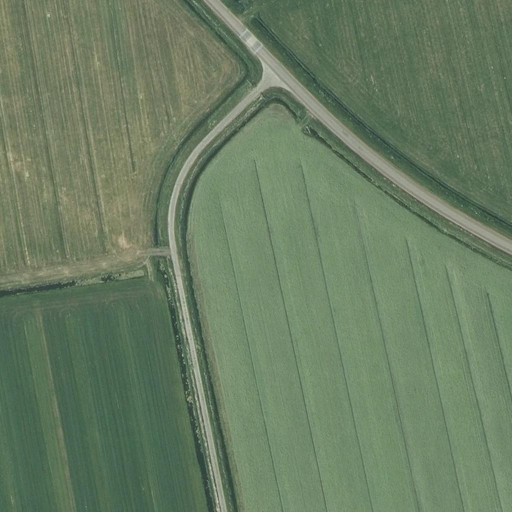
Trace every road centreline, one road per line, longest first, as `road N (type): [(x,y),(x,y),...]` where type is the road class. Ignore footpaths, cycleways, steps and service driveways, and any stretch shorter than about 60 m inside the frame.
road 1 (unclassified): [(225,511),(175,251),(175,200),(181,177),(278,69)]
road 2 (tertiary): [(511,248),(396,177),(278,69)]
